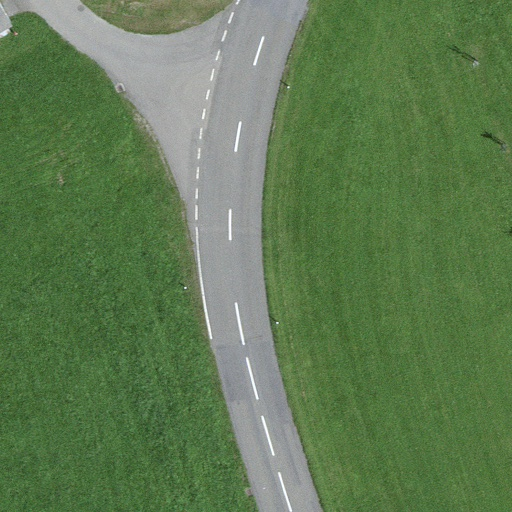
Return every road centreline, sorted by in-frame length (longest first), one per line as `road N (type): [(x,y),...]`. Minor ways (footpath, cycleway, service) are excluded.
road 1 (unclassified): [(292,511),(238,306),(235,200),(240,125),(280,0)]
road 2 (track): [(240,125),(61,0)]
